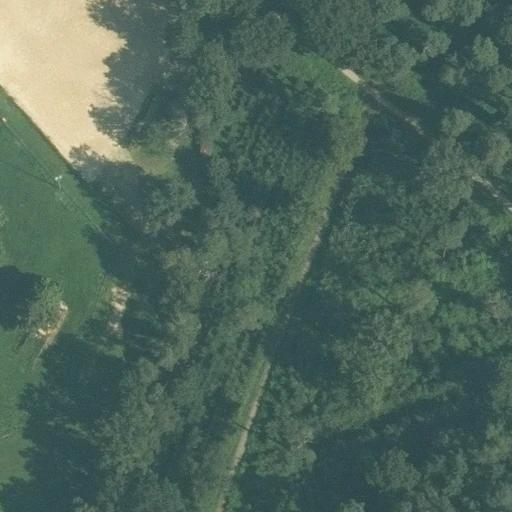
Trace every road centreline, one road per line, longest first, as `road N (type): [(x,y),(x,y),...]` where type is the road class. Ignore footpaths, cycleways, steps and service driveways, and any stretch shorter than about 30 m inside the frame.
road 1 (track): [(219,511),(351,78)]
road 2 (unknown): [(302,0),(511,158)]
road 3 (track): [(511,207),(351,78)]
road 4 (track): [(351,78),(251,0)]
